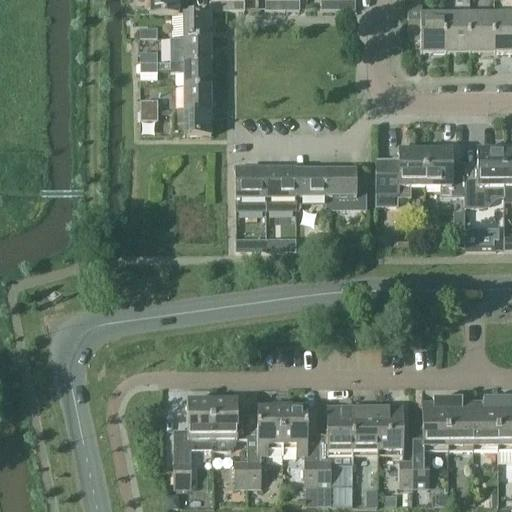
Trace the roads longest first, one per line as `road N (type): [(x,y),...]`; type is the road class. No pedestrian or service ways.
road 1 (tertiary): [(98,511),(68,367),(70,349),(86,331),(339,292),(473,291)]
road 2 (residential): [(161,381),(475,379)]
road 3 (residential): [(230,143),(346,144),(379,101)]
road 4 (residential): [(379,101),(511,101)]
